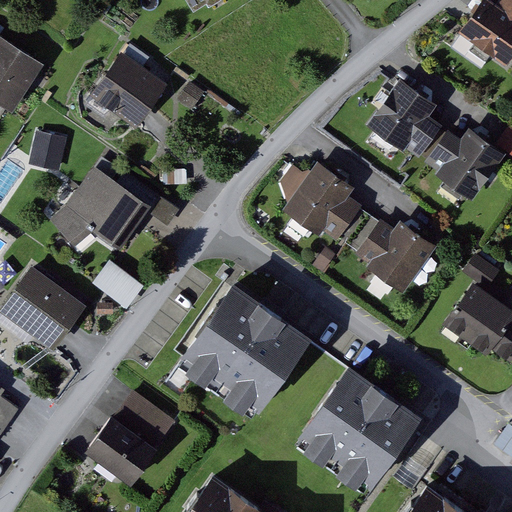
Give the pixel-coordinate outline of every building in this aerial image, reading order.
[(214,0),(183,0),(192,14),(214,0)] [(511,62),(511,2),(509,0),(493,0),(466,37),(508,68),(511,62)] [(46,66),(0,37),(0,108),(14,117),(46,66)] [(169,86),(128,56),(96,100),(137,130),(169,86)] [(443,108),(408,82),(375,127),(475,200),(508,155),(474,129),(465,141),(435,119),(443,108)] [(511,150),(511,124),(509,123),(497,137),(511,150)] [(66,137),(36,131),(29,166),(58,173),(66,137)] [(328,236),(361,194),(324,165),(291,207),(328,236)] [(150,208),(95,168),(55,223),(76,239),(88,223),(122,248),(150,208)] [(409,292),(439,253),(392,217),(362,256),(409,292)] [(476,251),(469,264),(492,276),(499,263),(476,251)] [(142,284),(108,258),(92,281),(125,306),(133,295),(142,284)] [(90,306),(39,268),(2,318),(54,355),(90,306)] [(309,331),(232,277),(177,354),(254,408),(309,331)] [(511,346),(511,312),(483,287),(452,322),(498,362),(511,346)] [(421,412),(345,358),(290,435),(367,489),(421,412)] [(130,478),(177,418),(136,385),(88,446),(130,478)] [(0,428),(3,431),(21,406),(0,391),(0,428)] [(271,511),(206,466),(174,511),(271,511)] [(476,511),(425,475),(398,511),(476,511)]
